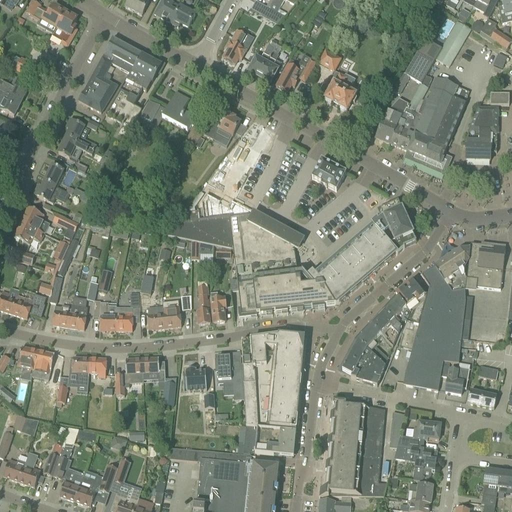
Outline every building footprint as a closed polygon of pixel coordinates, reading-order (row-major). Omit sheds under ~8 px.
[(0,0),(0,5),(3,0),(8,3),(16,8),(18,4),(20,0),(0,0)] [(129,0),(125,9),(141,17),(149,4),(143,0),(142,0),(129,0)] [(164,0),(163,0),(161,4),(156,13),(163,16),(161,20),(173,26),(172,25),(173,22),(188,30),(195,16),(186,12),(176,6),(175,7),(170,4),(164,0)] [(265,0),(270,3),(267,9),(266,10),(277,16),(277,15),(284,2),(288,4),(289,4),(293,7),(298,0),(265,0)] [(464,0),(462,3),(473,10),(473,9),(477,3),(478,0),(464,0)] [(473,9),(489,18),(499,1),(497,0),(478,0),(477,3),(473,9)] [(498,9),(502,26),(511,23),(511,0),(508,0),(501,2),(502,8),(498,9)] [(449,2),(446,7),(454,12),(456,6),(449,2)] [(255,3),(251,11),(261,17),(279,26),(284,19),(277,15),(277,16),(266,10),(267,9),(255,3)] [(33,4),(27,15),(32,19),(38,23),(39,23),(41,21),(56,30),(65,14),(64,13),(64,12),(61,10),(59,10),(54,7),(50,14),(47,13),(46,14),(44,13),(43,15),(37,12),(40,8),(33,4)] [(65,13),(56,29),(51,39),(67,48),(77,32),(75,30),(76,29),(73,27),(77,20),(65,13)] [(464,25),(467,20),(459,16),(457,20),(464,25)] [(17,20),(14,25),(20,29),(23,24),(17,20)] [(316,21),(313,27),(318,30),(321,24),(316,21)] [(440,51),(434,61),(449,70),(470,33),(456,25),(440,51)] [(484,28),(479,37),(502,52),(508,42),(492,31),(492,32),(484,28)] [(227,53),(223,61),(235,67),(238,62),(240,64),(245,54),(246,53),(245,53),(251,41),(237,34),(237,33),(230,45),(229,44),(225,52),(227,53)] [(141,56),(137,53),(113,40),(103,59),(102,59),(83,93),(82,93),(78,104),(102,116),(118,88),(109,83),(111,79),(110,76),(107,75),(112,66),(130,75),(141,56)] [(420,86),(434,61),(440,51),(423,41),(403,76),(402,75),(392,93),(399,97),(409,80),(420,86)] [(273,55),(275,50),(277,45),(272,42),(270,47),(269,46),(266,51),(261,62),(256,59),(247,74),(258,80),(272,55),(273,55)] [(318,66),(333,74),(340,62),(325,54),(318,66)] [(272,55),(258,80),(269,86),(274,77),(278,71),(281,65),(276,62),(278,58),(273,55),(272,55)] [(106,117),(123,127),(118,136),(124,139),(141,111),(134,107),(143,92),(146,94),(151,84),(152,85),(157,76),(162,67),(141,56),(130,75),(106,117)] [(498,56),(493,67),(502,70),(507,59),(498,56)] [(11,71),(15,73),(17,69),(20,62),(15,60),(11,71)] [(35,82),(36,81),(40,69),(21,60),(20,62),(17,69),(15,73),(35,82)] [(303,73),(299,81),(305,85),(309,77),(316,64),(310,60),(306,68),(303,73)] [(40,69),(36,81),(39,83),(42,78),(47,81),(55,68),(42,61),(40,69)] [(280,80),(275,90),(287,96),(291,89),(295,90),(299,83),(298,82),(299,81),(303,73),(306,68),(300,65),(296,72),(296,71),(293,63),(290,62),(280,80)] [(327,89),(324,88),(320,95),(327,99),(325,103),(333,107),(334,105),(339,108),(338,110),(347,114),(351,106),(353,107),(357,99),(355,98),(360,89),(353,85),(354,83),(346,78),(345,80),(335,75),(327,89)] [(398,124),(389,147),(408,155),(407,158),(411,159),(410,163),(444,177),(451,161),(444,158),(465,107),(463,106),(468,94),(435,80),(429,94),(432,95),(428,104),(424,102),(419,116),(423,118),(420,125),(418,124),(415,131),(411,130),(417,116),(413,115),(427,90),(420,86),(407,108),(405,113),(398,124)] [(0,91),(21,103),(29,88),(15,81),(12,87),(0,81),(0,91)] [(14,117),(21,103),(0,91),(0,112),(1,111),(14,117)] [(186,134),(187,134),(194,120),(182,114),(189,102),(176,95),(166,112),(149,103),(141,119),(151,125),(148,130),(155,134),(161,123),(185,136),(186,134)] [(490,108),(509,108),(509,96),(490,96),(490,108)] [(380,131),(376,141),(389,147),(398,124),(405,113),(397,110),(392,108),(388,112),(383,124),(380,131)] [(495,155),(496,127),(496,112),(477,112),(461,149),(465,149),(464,164),(489,164),(489,155),(495,155)] [(227,116),(221,113),(215,123),(215,124),(212,130),(209,129),(204,138),(213,142),(216,137),(229,144),(232,138),(233,138),(240,125),(234,122),(235,120),(227,116)] [(65,139),(94,153),(96,148),(79,139),(84,129),(70,122),(66,130),(69,131),(65,139)] [(96,133),(99,127),(89,123),(86,128),(96,133)] [(193,127),(184,144),(193,149),(194,148),(200,140),(204,134),(193,127)] [(234,198),(263,145),(267,137),(251,129),(223,181),(238,189),(233,197),(234,198)] [(92,157),(94,153),(65,139),(58,154),(69,160),(74,149),(92,157)] [(200,140),(194,148),(199,150),(203,142),(200,140)] [(107,152),(105,157),(112,161),(115,156),(107,152)] [(346,175),(322,162),(312,179),(322,184),(321,186),(326,189),(327,187),(336,192),(346,175)] [(77,165),(75,171),(79,172),(84,175),(87,169),(77,165)] [(45,182),(56,188),(63,172),(52,167),(45,182)] [(38,189),(34,197),(43,201),(48,203),(52,205),(55,201),(56,198),(64,202),(65,200),(67,201),(69,196),(66,194),(55,189),(56,188),(45,182),(41,190),(38,189)] [(68,189),(66,194),(69,196),(89,206),(92,199),(75,190),(74,192),(68,189)] [(174,230),(168,239),(177,241),(184,242),(198,245),(213,248),(232,252),(238,293),(241,313),(238,314),(239,323),(242,322),(257,321),(257,320),(257,318),(260,317),(261,319),(261,320),(272,319),(273,319),(272,318),(272,316),(276,316),(276,318),(277,318),(287,317),(288,317),(288,316),(288,314),(291,314),(291,316),(291,317),(292,316),(303,315),(303,313),(309,311),(336,308),(323,286),(314,287),(311,284),(302,274),(297,274),(294,249),(295,249),(298,241),(292,238),(291,238),(291,237),(290,236),(289,235),(288,235),(288,234),(287,233),(286,233),(286,232),(285,232),(281,230),(259,219),(253,216),(230,203),(228,208),(206,196),(201,205),(203,222),(200,222),(199,214),(185,215),(174,230)] [(378,203),(375,198),(365,207),(369,211),(378,203)] [(396,257),(402,252),(405,250),(404,250),(416,244),(398,204),(376,214),(380,222),(378,224),(376,222),(371,227),(373,229),(373,228),(376,232),(375,233),(377,235),(369,242),(371,244),(364,249),(362,248),(343,264),(345,266),(334,275),(333,273),(321,284),(323,286),(336,308),(396,257)] [(28,209),(21,224),(39,233),(43,235),(44,235),(48,226),(42,223),(44,217),(28,209)] [(76,214),(71,223),(77,226),(81,217),(76,214)] [(77,226),(71,223),(67,221),(64,227),(74,232),(77,226)] [(44,235),(43,235),(39,233),(21,224),(13,239),(30,247),(33,241),(39,245),(44,235)] [(110,228),(104,226),(101,238),(108,240),(110,228)] [(128,233),(117,230),(116,236),(110,235),(110,239),(126,242),(128,233)] [(68,247),(61,263),(55,275),(61,278),(78,243),(72,240),(68,247)] [(183,249),(184,242),(177,241),(175,247),(183,249)] [(60,243),(52,260),(61,263),(68,247),(60,243)] [(198,250),(198,256),(213,256),(213,248),(198,245),(198,250)] [(501,292),(504,257),(505,251),(494,250),(484,249),(480,249),(480,247),(470,246),(470,249),(468,264),(466,289),(501,292)] [(432,266),(432,267),(433,269),(452,295),(465,292),(464,272),(465,271),(468,264),(470,249),(459,249),(453,253),(433,266),(432,266)] [(91,250),(89,258),(97,260),(99,252),(91,250)] [(231,252),(216,252),(215,260),(231,261),(232,261),(233,256),(231,256),(231,252)] [(31,266),(33,259),(34,258),(18,253),(16,261),(31,266)] [(44,272),(52,274),(56,267),(46,264),(44,272)] [(426,300),(423,313),(412,351),(405,377),(403,388),(413,389),(416,375),(422,376),(428,377),(436,378),(433,393),(438,394),(439,384),(440,379),(443,365),(443,364),(458,366),(461,342),(465,299),(465,292),(452,295),(433,269),(420,277),(426,285),(429,288),(426,300)] [(107,294),(110,281),(101,278),(98,291),(107,294)] [(144,278),(141,296),(150,297),(153,280),(144,278)] [(49,304),(56,306),(62,281),(55,280),(53,286),(53,288),(51,297),(49,304)] [(422,293),(421,290),(414,282),(405,290),(423,313),(426,300),(422,293)] [(51,297),(53,288),(42,284),(39,293),(51,297)] [(94,303),(97,286),(90,285),(87,302),(94,303)] [(197,313),(198,317),(199,327),(210,326),(209,316),(206,297),(209,296),(207,288),(198,289),(201,312),(197,313)] [(400,348),(412,351),(423,313),(405,290),(395,297),(409,315),(405,325),(401,336),(403,337),(400,348)] [(8,300),(9,296),(2,294),(0,301),(0,312),(12,317),(16,302),(8,300)] [(225,299),(219,300),(218,295),(211,296),(213,315),(214,325),(225,324),(224,314),(223,311),(226,311),(225,299)] [(16,302),(12,317),(27,322),(29,316),(41,320),(43,313),(42,312),(46,300),(34,296),(32,303),(18,298),(16,302)] [(130,311),(139,310),(138,296),(129,296),(130,311)] [(395,297),(382,312),(400,329),(396,324),(400,319),(405,324),(405,325),(409,315),(395,297)] [(191,312),(191,298),(181,299),(182,313),(191,312)] [(178,303),(163,305),(163,309),(164,316),(165,330),(181,329),(180,319),(179,308),(178,303)] [(100,323),(100,333),(116,333),(117,319),(116,319),(116,311),(116,309),(117,306),(101,305),(101,314),(100,323)] [(62,310),(55,309),(53,327),(68,330),(71,311),(69,311),(69,308),(62,307),(62,310)] [(71,308),(71,311),(68,330),(84,332),(88,310),(71,308)] [(152,313),(147,314),(148,322),(149,332),(165,330),(164,316),(163,309),(152,310),(152,313)] [(382,340),(382,339),(392,349),(397,337),(400,329),(382,312),(368,326),(382,340)] [(132,334),(132,327),(133,315),(126,315),(125,319),(117,319),(116,333),(132,334)] [(355,341),(384,368),(387,360),(376,350),(379,346),(378,344),(382,340),(368,326),(355,341)] [(278,337),(278,339),(241,344),(242,366),(244,405),(246,429),(257,430),(267,431),(290,433),(290,431),(296,431),(304,352),(303,352),(305,340),(278,337)] [(351,381),(377,388),(384,369),(384,368),(355,341),(338,371),(352,378),(351,381)] [(22,350),(19,359),(17,369),(23,370),(21,381),(31,383),(33,374),(35,367),(38,353),(22,350)] [(38,353),(35,367),(44,369),(43,372),(50,374),(54,357),(38,353)] [(3,358),(0,363),(0,373),(2,375),(9,361),(3,358)] [(71,361),(69,388),(78,388),(78,393),(88,393),(89,375),(90,361),(73,360),(73,362),(71,361)] [(217,361),(215,361),(215,374),(218,374),(218,387),(223,386),(233,386),(234,398),(234,403),(244,402),(244,405),(242,366),(241,366),(230,367),(230,360),(217,361)] [(90,361),(89,375),(99,376),(99,379),(105,379),(106,372),(106,362),(90,361)] [(126,377),(124,377),(124,384),(124,386),(143,386),(143,383),(143,381),(142,376),(142,361),(125,362),(126,372),(126,377)] [(158,361),(142,361),(142,376),(143,381),(150,381),(150,384),(158,384),(158,385),(165,385),(162,407),(173,408),(176,387),(176,381),(165,381),(165,364),(158,365),(158,361)] [(443,365),(440,379),(447,380),(449,366),(443,365)] [(450,372),(448,383),(447,383),(445,395),(460,398),(462,391),(465,391),(469,371),(458,369),(457,373),(450,372)] [(481,369),(478,378),(487,380),(489,371),(481,369)] [(185,376),(183,376),(184,392),(186,392),(186,394),(187,394),(206,393),(205,373),(204,373),(196,373),(195,372),(196,372),(196,371),(185,372),(186,372),(186,374),(185,374),(185,376)] [(489,371),(487,380),(495,383),(498,373),(489,371)] [(416,375),(413,389),(419,390),(422,376),(416,375)] [(422,376),(419,390),(425,391),(428,377),(422,376)] [(428,377),(425,391),(433,393),(436,378),(428,377)] [(124,386),(124,384),(115,384),(116,399),(124,399),(124,386)] [(59,388),(57,404),(65,405),(67,390),(59,388)] [(469,393),(469,396),(466,406),(480,409),(483,396),(469,393)] [(493,412),(496,402),(496,400),(483,396),(480,409),(493,412)] [(213,397),(204,398),(204,412),(214,411),(213,397)] [(378,486),(380,457),(383,424),(384,413),(345,404),(345,403),(337,402),(332,453),(329,490),(320,489),(319,498),(329,499),(341,499),(351,499),(384,499),(387,487),(378,486)] [(399,439),(405,418),(392,415),(389,448),(397,449),(422,453),(423,442),(426,442),(426,441),(438,442),(441,427),(428,425),(428,426),(418,425),(418,431),(414,430),(412,441),(399,439)] [(5,435),(0,448),(0,460),(3,462),(4,458),(5,458),(13,437),(12,437),(14,431),(17,432),(22,419),(16,417),(12,430),(8,429),(5,435)] [(246,429),(243,457),(250,457),(251,454),(255,455),(256,443),(257,430),(246,429)] [(60,454),(59,459),(52,478),(62,482),(68,462),(70,456),(79,432),(68,430),(60,454)] [(295,434),(290,433),(267,431),(257,430),(256,443),(291,446),(291,443),(295,443),(296,434),(295,434)] [(124,452),(128,442),(116,438),(112,448),(124,452)] [(169,450),(170,443),(159,441),(158,448),(169,450)] [(256,443),(255,455),(293,459),(295,447),(291,446),(256,443)] [(422,453),(397,449),(393,461),(414,464),(412,483),(421,484),(421,483),(424,481),(428,481),(430,479),(431,475),(434,476),(435,462),(424,461),(425,453),(422,453)] [(231,509),(272,511),(273,511),(275,498),(273,498),(274,488),(276,488),(277,481),(275,481),(275,476),(277,476),(278,469),(268,468),(251,466),(252,457),(250,457),(243,457),(171,450),(171,451),(169,461),(200,464),(195,506),(231,509)] [(26,464),(25,465),(18,484),(34,490),(38,480),(40,473),(34,471),(34,469),(38,459),(28,456),(26,464)] [(52,478),(59,459),(50,456),(43,475),(52,478)] [(8,462),(6,469),(3,479),(18,484),(25,465),(18,462),(17,465),(8,462)] [(129,465),(121,462),(113,484),(121,487),(129,465)] [(83,479),(75,504),(91,509),(91,507),(95,508),(98,498),(101,499),(103,494),(108,496),(117,471),(107,468),(103,480),(96,477),(92,491),(89,490),(92,484),(90,481),(83,479)] [(494,508),(496,494),(499,473),(485,472),(483,488),(484,488),(483,496),(481,506),(484,507),(494,508)] [(511,478),(511,475),(499,473),(496,494),(511,495),(511,479),(511,480),(511,478)] [(59,498),(75,504),(83,479),(75,476),(72,484),(65,482),(59,498)] [(396,491),(398,480),(389,479),(387,490),(396,491)] [(161,506),(163,495),(165,485),(157,483),(155,493),(156,494),(154,505),(161,506)] [(409,492),(412,493),(410,503),(430,505),(432,489),(410,486),(409,492)] [(134,511),(142,491),(131,487),(128,497),(117,493),(110,511),(134,511)] [(399,511),(424,511),(425,510),(428,511),(428,506),(430,506),(430,505),(410,503),(407,502),(406,507),(400,507),(399,511)] [(350,511),(351,505),(319,503),(318,511),(350,511)]
